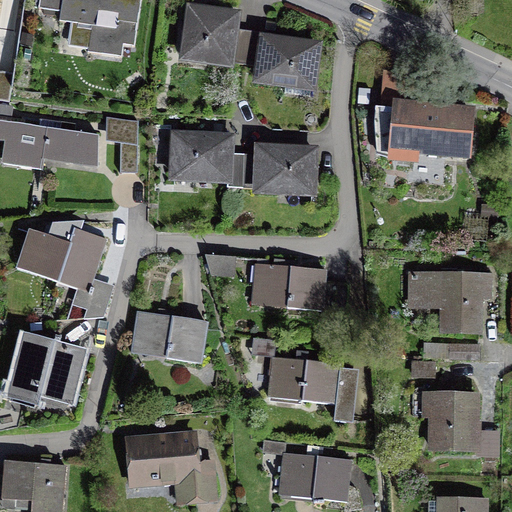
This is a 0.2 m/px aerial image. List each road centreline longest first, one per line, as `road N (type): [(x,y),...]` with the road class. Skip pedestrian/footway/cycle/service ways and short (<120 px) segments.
road 1 (residential): [(348,13),(339,109),(347,236),(322,246),(140,246),(86,432),(0,447)]
road 2 (tertiary): [(511,88),(348,13)]
